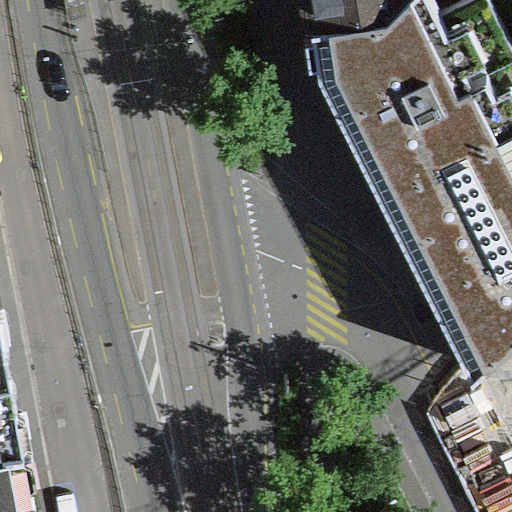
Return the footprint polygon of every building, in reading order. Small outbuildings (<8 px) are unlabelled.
[(322,67),(379,179),(511,111),(511,44),(489,0),(457,0),(442,8),(439,2),(438,0),(388,0),(311,12),(313,24),(305,25),(307,40),(309,52),(317,51),(319,61),(322,67)] [(309,0),(311,12),(388,0),(309,0)] [(511,325),(511,111),(379,179),(422,265),(457,333),(471,362),(511,325)] [(0,313),(0,438),(23,435),(6,344),(0,313)] [(511,325),(471,362),(511,442),(511,325)] [(0,511),(37,511),(36,503),(23,435),(0,438),(0,511)]
